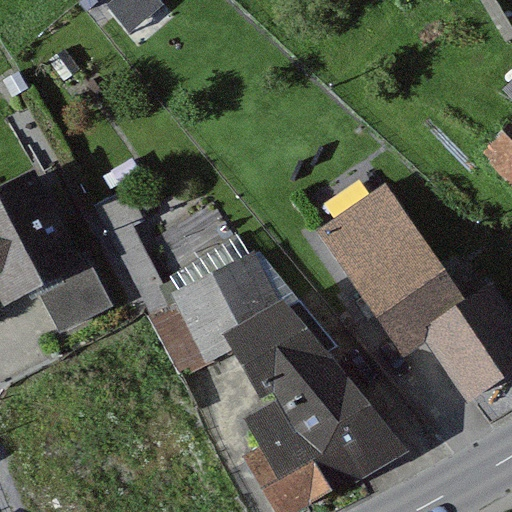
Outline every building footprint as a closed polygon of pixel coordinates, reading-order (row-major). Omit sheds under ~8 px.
[(511,105),(482,137),(511,165),(511,105)] [(129,311),(45,174),(0,201),(0,286),(13,308),(0,316),(0,364),(11,383),(129,311)] [(475,302),(398,185),(337,225),(463,415),(511,383),(511,297),(503,284),(475,302)] [(306,511),(403,450),(272,246),(200,293),(287,429),(258,448),(299,511),(306,511)] [(220,511),(156,402),(57,461),(87,511),(220,511)]
